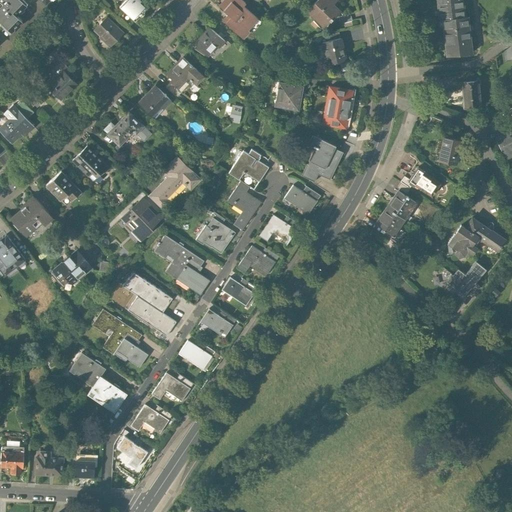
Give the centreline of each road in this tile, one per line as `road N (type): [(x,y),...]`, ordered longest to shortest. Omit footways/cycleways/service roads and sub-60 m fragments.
road 1 (residential): [(105,498),(115,431),(277,195),(281,177)]
road 2 (primary): [(146,510),(338,223)]
road 3 (primary): [(338,223),(381,131),(388,73),(376,0)]
road 4 (residential): [(470,343),(338,223)]
road 5 (residential): [(0,194),(116,86)]
